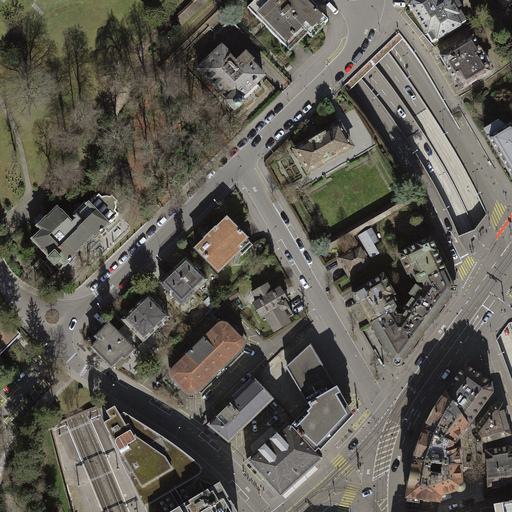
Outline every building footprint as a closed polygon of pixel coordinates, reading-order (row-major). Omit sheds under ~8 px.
[(205,0),(195,0),(175,19),(180,24),(205,0)] [(297,41),(306,32),(275,0),(255,0),(248,8),(284,45),(293,36),(297,41)] [(275,0),(306,32),(314,25),(319,29),(324,24),(325,25),(328,21),(317,9),(318,8),(309,0),(275,0)] [(461,26),(466,22),(461,13),(458,14),(456,11),(449,0),(416,0),(413,2),(410,1),(409,7),(411,7),(432,43),(437,40),(461,26)] [(455,0),(449,0),(456,11),(461,8),(455,0)] [(220,9),(205,23),(216,34),(230,20),(220,9)] [(447,68),(451,75),(482,57),(484,56),(473,38),(453,50),(452,49),(440,57),(447,68)] [(222,47),(198,70),(220,92),(218,94),(235,111),(243,103),(245,104),(262,88),(257,83),(264,77),(251,63),(253,61),(246,53),(244,55),(245,55),(237,63),(222,47)] [(491,73),(482,57),(451,75),(455,81),(456,81),(461,90),(491,73)] [(499,122),(485,130),(489,138),(489,139),(511,177),(511,126),(507,128),(499,122)] [(296,150),(300,157),(296,159),(301,167),(304,165),(308,172),(352,146),(339,124),(321,135),(320,133),(312,138),(313,139),(296,150)] [(404,192),(397,197),(398,200),(403,206),(410,202),(404,192)] [(41,231),(32,240),(49,258),(47,259),(48,260),(59,272),(60,272),(65,267),(77,256),(76,255),(93,238),(95,240),(111,225),(110,224),(119,215),(116,211),(117,209),(117,208),(117,205),(117,204),(118,202),(111,195),(109,197),(108,196),(104,196),(102,197),(99,194),(90,203),(89,202),(87,204),(85,203),(82,206),(80,204),(78,204),(76,205),(76,206),(75,207),(75,208),(77,210),(74,214),(75,215),(74,217),(76,219),(73,222),(61,210),(61,211),(57,207),(46,218),(38,226),(37,227),(38,228),(41,231)] [(330,236),(322,240),(328,250),(348,238),(354,249),(360,245),(354,235),(403,206),(398,200),(332,239),(330,236)] [(38,226),(46,218),(43,215),(40,214),(34,220),(34,222),(38,226)] [(205,239),(195,249),(218,272),(239,252),(242,255),(253,245),(251,244),(246,239),(247,238),(227,218),(216,229),(214,226),(203,237),(205,239)] [(371,229),(359,236),(372,258),(379,254),(373,244),(378,241),(371,229)] [(420,283),(422,283),(446,271),(441,261),(435,248),(437,248),(435,242),(433,243),(431,238),(416,245),(416,246),(398,255),(408,275),(413,272),(418,283),(420,283)] [(354,249),(339,258),(349,275),(371,262),(361,245),(360,245),(354,249)] [(186,258),(180,264),(177,264),(174,267),(174,270),(173,271),(194,292),(207,280),(199,272),(202,269),(197,264),(194,267),(186,258)] [(59,272),(48,260),(40,267),(52,279),(59,272)] [(173,271),(172,271),(170,271),(166,275),(166,277),(160,283),(169,292),(166,294),(170,299),(173,296),(182,305),(194,292),(173,271)] [(454,288),(446,271),(422,283),(425,288),(423,291),(416,286),(410,295),(413,297),(404,310),(403,310),(406,312),(407,311),(428,327),(442,309),(453,294),(457,294),(458,288),(454,288)] [(371,324),(394,311),(396,308),(390,298),(395,295),(383,276),(366,286),(365,285),(352,293),(360,306),(371,324)] [(254,293),(253,294),(257,302),(254,304),(262,316),(265,314),(274,331),(289,322),(287,319),(294,315),(286,302),(287,301),(280,289),(272,294),(267,285),(254,293)] [(148,295),(142,301),(139,301),(136,304),(136,306),(135,307),(156,329),(169,317),(161,308),(164,306),(159,301),(156,304),(148,295)] [(135,307),(134,308),(132,308),(128,311),(128,314),(122,320),(131,328),(128,331),(132,336),(135,333),(144,342),(156,329),(135,307)] [(395,312),(394,311),(371,324),(395,366),(400,367),(404,361),(404,360),(420,338),(428,327),(407,311),(406,312),(403,310),(404,310),(395,312)] [(0,355),(21,335),(0,313),(0,355)] [(170,370),(170,372),(170,375),(171,378),(186,393),(189,395),(192,395),(196,394),(198,392),(243,349),(244,347),(245,344),(244,341),(243,339),(228,323),(226,322),(222,321),(219,322),(217,323),(172,367),(170,370)] [(134,350),(109,324),(95,337),(96,337),(99,341),(93,347),(92,348),(111,368),(114,365),(122,358),(124,360),(125,359),(134,350)] [(96,337),(90,343),(93,347),(99,341),(96,337)] [(336,387),(311,344),(286,367),(308,405),(309,404),(308,403),(336,387)] [(122,358),(114,365),(118,369),(127,361),(125,359),(124,360),(122,358)] [(492,384),(466,365),(446,391),(468,425),(493,393),(492,384)] [(274,399),(255,379),(253,381),(251,379),(232,397),(234,399),(219,415),(216,412),(213,416),(215,418),(208,425),(229,443),(274,399)] [(55,384),(12,429),(17,433),(60,389),(55,384)] [(316,454),(315,453),(319,449),(320,450),(354,415),(337,387),(336,387),(308,403),(309,404),(311,409),(308,412),(306,410),(290,427),(316,454)] [(454,443),(468,425),(446,391),(440,400),(433,410),(430,411),(427,417),(428,420),(424,430),(454,443)] [(229,497),(220,482),(205,491),(196,477),(197,477),(199,475),(200,474),(201,472),(201,469),(201,467),(199,464),(187,455),(177,447),(165,438),(124,412),(120,415),(115,406),(106,412),(110,419),(104,423),(110,436),(109,437),(143,508),(145,507),(147,511),(237,511),(232,502),(231,500),(229,501),(227,498),(229,497)] [(510,435),(502,406),(492,408),(476,429),(484,442),(510,435)] [(253,454),(247,460),(280,497),(322,460),(316,454),(290,427),(287,423),(276,433),(253,454)] [(253,454),(276,433),(271,427),(251,446),(253,454)] [(454,443),(424,430),(423,431),(421,432),(420,434),(419,437),(420,439),(418,445),(416,450),(414,452),(413,454),(413,457),(413,460),(431,463),(432,459),(442,460),(442,463),(461,466),(460,455),(462,454),(462,451),(461,449),(459,448),(457,448),(455,449),(452,447),(454,443)] [(145,511),(143,508),(109,437),(98,442),(116,485),(127,511),(145,511)] [(511,448),(509,447),(487,451),(489,486),(511,481),(511,448)] [(431,463),(413,460),(410,476),(407,478),(406,484),(408,486),(407,497),(408,497),(407,501),(419,502),(419,498),(439,501),(440,495),(456,490),(457,491),(459,492),(462,491),(464,490),(465,488),(465,485),(464,484),(462,482),(461,466),(442,463),(441,474),(430,472),(431,463)] [(511,511),(511,500),(494,504),(495,511),(511,511)]
